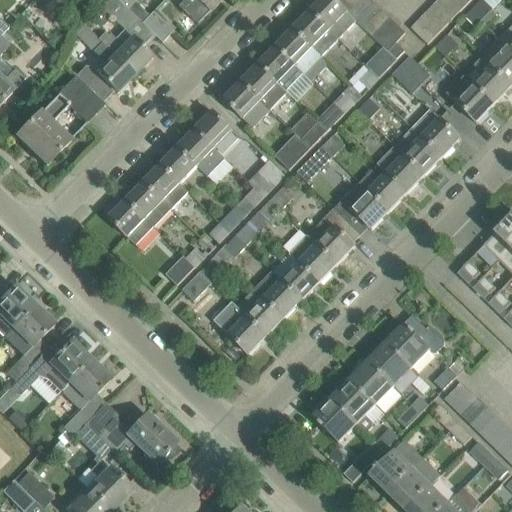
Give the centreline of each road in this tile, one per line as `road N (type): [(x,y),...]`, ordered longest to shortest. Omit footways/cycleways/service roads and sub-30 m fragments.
road 1 (residential): [(231,436),(511,159)]
road 2 (residential): [(36,237),(268,0)]
road 3 (residential): [(231,436),(36,237)]
